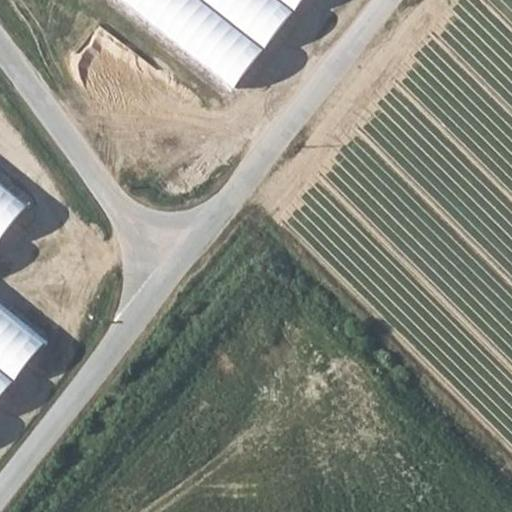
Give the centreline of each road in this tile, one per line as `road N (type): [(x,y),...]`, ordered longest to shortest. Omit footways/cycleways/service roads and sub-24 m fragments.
road 1 (unclassified): [(167,274),(385,0)]
road 2 (unclassified): [(167,274),(0,46)]
road 3 (unclassified): [(0,485),(167,274)]
